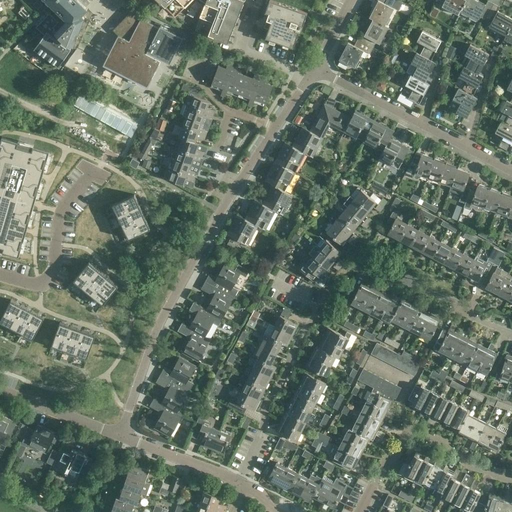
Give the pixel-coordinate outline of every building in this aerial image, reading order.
[(38,8),(42,4),(38,0),(37,0),(34,4),(38,8)] [(46,0),(67,20),(56,32),(67,43),(73,45),(84,18),(81,15),(87,9),(85,7),(89,2),(86,0),(46,0)] [(157,0),(161,3),(162,3),(165,7),(168,4),(179,14),(191,0),(203,0),(206,2),(197,25),(210,31),(208,34),(213,36),(213,37),(227,43),(243,0),(157,0)] [(305,15),(267,0),(262,13),(267,15),(261,28),(266,30),(263,38),(291,49),(297,33),(293,31),(295,26),(300,28),(305,15)] [(377,0),(378,0),(370,15),(386,23),(394,8),(392,7),(395,0),(377,0)] [(459,15),(461,11),(465,0),(439,0),(443,2),(441,5),(459,15)] [(479,16),(485,19),(494,4),(487,0),(485,4),(476,0),(465,0),(461,11),(463,12),(477,20),(479,16)] [(489,26),(506,35),(511,23),(511,18),(497,11),(499,7),(494,4),(485,19),(491,22),(489,26)] [(170,63),(183,36),(161,25),(159,28),(144,20),(146,17),(127,8),(108,27),(120,38),(116,46),(113,44),(104,63),(146,84),(160,58),(170,63)] [(28,9),(24,13),(28,17),(32,13),(28,9)] [(360,33),(358,39),(373,47),(376,42),(380,44),(389,26),(385,24),(386,23),(370,15),(369,17),(372,18),(364,35),(360,33)] [(425,45),(420,54),(431,60),(434,53),(441,40),(422,30),(417,41),(425,45)] [(63,60),(70,50),(46,32),(34,49),(58,67),(63,60)] [(373,47),(358,39),(354,45),(348,42),(339,59),(340,59),(337,65),(345,69),(348,64),(355,67),(363,50),(370,53),(373,47)] [(472,58),(468,68),(478,73),(482,66),(489,54),(470,44),(465,54),(472,58)] [(419,67),(414,76),(425,81),(435,62),(431,60),(420,54),(416,52),(411,63),(419,67)] [(223,96),(233,66),(227,64),(225,68),(218,66),(212,83),(223,88),(221,95),(223,96)] [(239,93),(245,75),(238,73),(239,68),(233,66),(223,96),(225,96),(228,89),(239,93)] [(467,80),(462,89),(473,95),(483,76),(478,73),(468,68),(464,66),(459,76),(467,80)] [(252,78),(245,75),(239,93),(250,98),(248,105),(250,105),(260,76),(254,74),(252,78)] [(430,84),(425,81),(414,76),(411,74),(406,84),(413,88),(408,97),(419,103),(430,84)] [(255,99),(267,104),(273,86),(265,83),(267,78),(260,76),(250,105),(253,106),(255,99)] [(185,105),(186,105),(190,107),(213,115),(215,110),(208,108),(210,102),(204,100),(206,94),(200,92),(201,89),(184,83),(182,90),(189,92),(185,105)] [(473,95),(462,89),(458,88),(453,98),(461,102),(456,112),(467,117),(477,97),(473,95)] [(323,136),(326,131),(330,123),(344,130),(352,116),(334,107),(338,99),(330,95),(326,103),(325,102),(320,111),(313,125),(311,129),(323,136)] [(166,108),(172,111),(176,101),(169,98),(166,108)] [(509,114),(504,123),(511,127),(511,102),(510,101),(507,100),(501,110),(509,114)] [(210,125),(213,115),(190,107),(186,105),(183,115),(187,117),(210,125)] [(352,116),(344,130),(363,140),(375,119),(357,109),(356,110),(355,110),(352,116)] [(187,117),(183,127),(206,135),(210,125),(187,117)] [(155,128),(163,131),(166,120),(158,118),(155,128)] [(396,130),(375,119),(363,140),(383,150),(392,137),(396,130)] [(511,127),(504,123),(501,121),(496,132),(503,136),(499,145),(510,151),(511,146),(511,127)] [(178,135),(181,125),(175,123),(172,133),(178,135)] [(312,156),(323,136),(311,129),(311,130),(303,126),(299,134),(293,145),(305,153),(312,156)] [(183,127),(180,137),(196,143),(197,137),(204,140),(206,135),(183,127)] [(2,251),(19,256),(21,248),(20,247),(22,240),(24,240),(29,221),(28,220),(30,213),(31,214),(37,193),(36,193),(38,186),(39,186),(45,167),(43,166),(45,159),(47,159),(50,151),(33,146),(32,150),(17,146),(19,142),(2,137),(0,143),(0,145),(1,146),(0,149),(0,246),(4,247),(2,251)] [(148,137),(143,147),(148,149),(151,144),(152,145),(155,140),(148,137)] [(180,137),(176,147),(203,156),(204,153),(206,154),(208,148),(199,144),(196,143),(180,137)] [(410,147),(392,137),(383,150),(379,157),(392,164),(392,165),(399,169),(410,147)] [(302,159),(305,153),(293,145),(286,141),(281,149),(275,161),(295,172),(302,159)] [(143,147),(138,156),(143,159),(148,149),(143,147)] [(176,147),(172,157),(199,166),(201,162),(203,156),(176,147)] [(421,174),(428,177),(433,160),(428,158),(428,156),(422,154),(421,154),(415,152),(402,177),(411,181),(412,179),(416,180),(419,179),(421,174)] [(172,157),(169,167),(196,176),(197,173),(199,166),(172,157)] [(128,164),(136,168),(139,162),(131,158),(128,164)] [(141,166),(148,168),(150,160),(144,158),(141,166)] [(428,177),(439,181),(445,164),(440,162),(440,160),(434,158),(433,160),(428,177)] [(285,191),(295,172),(275,161),(271,168),(265,180),(272,184),(285,191)] [(338,170),(345,174),(349,165),(343,162),(338,170)] [(439,181),(451,185),(457,169),(451,167),(452,165),(446,162),(445,164),(439,181)] [(196,176),(169,167),(165,177),(183,184),(182,185),(193,189),(195,183),(194,182),(195,179),(196,176)] [(465,203),(470,189),(464,187),(469,173),(463,171),(464,169),(458,167),(457,169),(451,185),(463,190),(459,201),(465,203)] [(285,191),(272,184),(269,191),(263,202),(256,199),(255,200),(275,211),(275,210),(282,214),(290,198),(293,194),(285,191)] [(483,206),(484,206),(490,190),(485,188),(485,186),(479,184),(478,186),(477,185),(475,191),(470,189),(465,203),(462,209),(470,212),(471,208),(472,209),(474,211),(477,212),(480,212),(481,213),(483,206)] [(351,195),(354,197),(369,210),(373,205),(380,211),(383,207),(388,202),(383,198),(381,200),(374,193),(371,197),(361,188),(360,189),(358,187),(351,195)] [(484,206),(496,211),(502,194),(496,192),(497,190),(491,188),(484,206)] [(496,211),(508,215),(511,203),(511,197),(508,197),(509,194),(503,192),(496,211)] [(134,194),(113,204),(118,216),(140,206),(134,194)] [(354,197),(347,205),(369,224),(372,220),(365,215),(369,210),(354,197)] [(396,208),(400,200),(395,197),(388,210),(390,211),(394,207),(396,208)] [(417,203),(428,209),(430,204),(420,199),(417,203)] [(274,213),(275,211),(255,200),(251,206),(251,207),(248,214),(245,218),(238,214),(237,215),(257,226),(257,225),(265,229),(274,213)] [(428,209),(436,213),(438,208),(430,204),(428,209)] [(347,205),(340,214),(356,227),(359,222),(366,227),(369,224),(347,205)] [(140,206),(118,216),(124,227),(145,217),(140,206)] [(418,213),(426,217),(428,212),(421,208),(418,213)] [(398,241),(399,239),(407,224),(396,218),(398,214),(392,211),(385,224),(391,227),(388,233),(393,236),(393,238),(398,241)] [(426,217),(433,221),(435,216),(428,212),(426,217)] [(340,214),(333,222),(355,240),(359,236),(352,231),(356,227),(340,214)] [(257,227),(257,226),(237,215),(227,234),(248,245),(257,227)] [(145,217),(124,227),(129,239),(151,229),(145,217)] [(441,224),(448,228),(450,224),(443,220),(441,224)] [(355,240),(333,222),(326,231),(342,243),(346,239),(352,244),(355,240)] [(467,228),(474,231),(477,225),(469,222),(467,228)] [(409,247),(410,245),(418,230),(407,224),(399,239),(404,242),(403,244),(409,247)] [(448,228),(455,232),(457,228),(450,224),(448,228)] [(421,253),(422,251),(430,236),(418,230),(410,245),(416,248),(415,250),(421,253)] [(487,234),(480,230),(478,235),(485,239),(487,234)] [(472,236),(465,232),(463,236),(470,240),(472,236)] [(495,238),(487,234),(485,239),(492,243),(495,238)] [(432,259),(433,257),(441,242),(430,236),(422,251),(427,254),(426,255),(432,259)] [(480,240),(472,236),(470,240),(478,244),(480,240)] [(326,239),(319,247),(341,266),(344,262),(337,257),(341,252),(326,239)] [(443,264),(444,263),(452,247),(441,242),(433,257),(438,260),(437,261),(443,264)] [(319,247),(312,256),(328,269),(331,264),(338,270),(341,266),(319,247)] [(454,270),(455,268),(463,253),(452,247),(444,263),(449,265),(448,267),(454,270)] [(487,260),(493,263),(500,250),(494,247),(487,260)] [(493,263),(498,266),(505,253),(500,250),(493,263)] [(466,274),(474,259),(463,253),(455,268),(460,271),(459,273),(465,276),(466,274)] [(314,281),(318,276),(327,283),(331,279),(330,279),(324,274),(328,269),(312,256),(305,264),(303,263),(298,268),(314,281)] [(474,259),(466,274),(472,277),(471,279),(476,282),(477,280),(478,280),(486,265),(486,264),(479,260),(479,261),(474,259)] [(89,262),(74,280),(84,288),(99,270),(89,262)] [(208,276),(205,281),(233,297),(238,290),(232,287),(238,274),(245,278),(248,271),(237,265),(234,270),(224,264),(216,278),(209,274),(208,276)] [(497,292),(497,293),(505,277),(508,272),(497,267),(495,272),(494,271),(486,287),(491,289),(490,291),(496,294),(497,292)] [(99,270),(84,288),(93,296),(109,278),(99,270)] [(507,300),(508,298),(511,291),(511,280),(505,277),(497,293),(502,295),(501,297),(507,300)] [(109,278),(93,296),(103,304),(118,286),(109,278)] [(213,295),(206,309),(221,318),(229,304),(233,297),(205,281),(201,289),(202,289),(213,295)] [(351,303),(361,308),(371,287),(361,282),(351,303)] [(361,308),(370,313),(381,292),(371,287),(361,308)] [(370,313),(380,318),(394,291),(393,291),(390,297),(381,292),(370,313)] [(380,318),(390,323),(402,299),(396,296),(398,293),(394,291),(380,318)] [(391,320),(401,324),(411,303),(402,299),(390,323),(391,320)] [(11,300),(0,320),(11,327),(22,305),(11,300)] [(196,313),(189,327),(204,336),(212,322),(218,325),(222,318),(221,318),(206,309),(193,302),(190,308),(189,310),(196,313)] [(401,324),(410,329),(421,308),(411,303),(401,324)] [(22,305),(11,327),(22,332),(33,311),(22,305)] [(410,329),(420,334),(431,313),(421,308),(410,329)] [(22,332),(34,338),(45,317),(33,311),(22,332)] [(430,339),(435,342),(440,333),(435,330),(441,318),(431,313),(420,334),(430,339)] [(246,324),(248,326),(250,322),(253,324),(257,317),(251,314),(246,324)] [(280,315),(275,326),(292,335),(298,324),(280,315)] [(60,322),(52,345),(64,349),(72,326),(60,322)] [(204,336),(189,327),(182,323),(181,324),(177,330),(190,338),(182,351),(198,360),(205,346),(206,347),(210,339),(204,336)] [(264,334),(269,337),(282,343),(287,346),(292,335),(275,326),(269,323),(264,334)] [(438,350),(448,355),(459,334),(453,331),(456,325),(452,323),(447,332),(443,330),(443,329),(443,328),(440,333),(435,342),(436,342),(433,347),(438,350)] [(72,326),(64,349),(76,353),(84,330),(72,326)] [(328,328),(323,338),(343,348),(344,348),(349,351),(357,337),(347,332),(344,336),(328,328)] [(96,334),(84,330),(77,354),(88,357),(96,334)] [(361,334),(369,338),(372,334),(365,330),(364,332),(363,331),(361,334)] [(264,334),(259,345),(276,354),(282,343),(269,337),(264,334)] [(448,355),(458,360),(468,339),(459,334),(448,355)] [(383,341),(390,345),(393,340),(386,336),(383,341)] [(315,345),(315,346),(336,356),(339,358),(343,348),(323,338),(318,347),(315,345)] [(458,360),(467,364),(478,343),(468,339),(458,360)] [(390,345),(397,348),(399,343),(393,340),(390,345)] [(381,345),(376,343),(371,354),(376,356),(381,345)] [(467,364),(477,369),(487,348),(478,343),(467,364)] [(487,348),(477,369),(487,374),(498,353),(492,350),(495,344),(491,343),(488,348),(487,348)] [(253,355),(259,358),(271,364),(276,354),(259,345),(253,355)] [(381,345),(376,356),(381,359),(387,348),(381,345)] [(315,346),(310,355),(331,366),(336,356),(315,346)] [(392,351),(387,348),(381,359),(387,362),(392,351)] [(398,354),(392,351),(387,362),(392,364),(398,354)] [(397,367),(403,356),(401,355),(398,354),(392,364),(397,367)] [(417,357),(410,354),(407,358),(408,359),(414,362),(417,357)] [(331,366),(310,355),(305,365),(326,376),(331,366)] [(499,377),(510,380),(511,373),(511,356),(507,355),(499,377)] [(403,370),(408,359),(407,358),(403,356),(397,367),(403,370)] [(163,369),(160,374),(189,391),(193,383),(187,379),(194,366),(179,357),(171,371),(164,367),(163,369)] [(259,358),(253,369),(270,378),(276,367),(271,364),(259,358)] [(409,373),(414,362),(408,359),(403,370),(409,373)] [(414,362),(409,373),(414,375),(419,365),(414,362)] [(221,378),(225,368),(219,366),(214,377),(223,381),(224,379),(221,378)] [(352,368),(349,375),(354,377),(357,370),(352,368)] [(368,371),(363,368),(358,379),(363,382),(368,371)] [(248,379),(247,379),(265,388),(270,378),(253,369),(248,379)] [(430,375),(436,378),(439,373),(432,370),(430,375)] [(373,373),(368,371),(363,382),(368,384),(373,373)] [(453,376),(459,379),(462,374),(455,371),(453,376)] [(305,373),(300,382),(321,393),(326,383),(305,373)] [(379,376),(373,373),(368,384),(373,387),(379,376)] [(436,378),(443,381),(445,376),(439,373),(436,378)] [(168,389),(161,402),(176,411),(184,398),(185,398),(189,391),(160,374),(156,381),(156,382),(168,389)] [(459,379),(466,383),(469,378),(462,374),(459,379)] [(345,381),(350,384),(354,377),(349,375),(345,381)] [(379,390),(385,379),(379,376),(373,387),(379,390)] [(247,379),(242,390),(259,399),(265,388),(247,379)] [(390,382),(385,379),(379,390),(384,393),(390,382)] [(458,383),(452,380),(449,384),(456,388),(458,383)] [(300,382),(295,392),(316,403),(321,393),(300,382)] [(384,393),(390,396),(395,384),(390,382),(384,393)] [(350,393),(355,395),(359,388),(358,388),(360,386),(356,383),(354,386),(350,393)] [(465,387),(458,383),(456,388),(463,391),(465,387)] [(390,396),(394,398),(395,399),(401,387),(395,384),(390,396)] [(420,411),(421,408),(430,390),(420,385),(419,387),(415,384),(407,399),(412,401),(411,403),(417,406),(416,409),(420,411)] [(379,390),(373,387),(368,397),(389,408),(394,398),(390,396),(384,393),(379,390)] [(478,393),(471,389),(468,394),(475,398),(478,393)] [(259,399),(242,390),(236,400),(231,398),(227,405),(239,411),(242,404),(254,410),(259,399)] [(425,413),(430,416),(431,413),(440,395),(430,390),(421,408),(426,410),(425,413)] [(295,392),(290,402),(311,412),(316,403),(295,392)] [(484,396),(478,393),(475,398),(482,401),(484,396)] [(339,394),(336,400),(341,403),(344,396),(339,394)] [(208,395),(204,407),(213,411),(217,400),(208,395)] [(435,418),(439,421),(449,400),(440,395),(431,413),(436,415),(435,418)] [(368,397),(363,407),(384,418),(385,415),(392,419),(394,414),(387,411),(389,408),(368,397)] [(176,411),(161,402),(154,398),(153,399),(149,406),(162,413),(154,427),(170,435),(177,422),(178,422),(182,414),(176,411)] [(332,407),(337,410),(341,403),(336,400),(332,407)] [(444,423),(449,425),(459,405),(449,400),(439,421),(440,421),(441,418),(446,420),(444,423)] [(509,404),(497,400),(495,405),(507,409),(509,404)] [(290,402),(285,411),(306,422),(311,412),(290,402)] [(344,405),(341,412),(347,414),(350,408),(344,405)] [(454,428),(458,430),(469,410),(459,405),(449,425),(449,426),(450,423),(455,425),(454,428)] [(363,407),(358,418),(379,428),(384,418),(363,407)] [(466,438),(468,435),(477,418),(468,413),(469,410),(458,430),(464,433),(462,436),(466,438)] [(285,411),(281,421),(302,431),(306,422),(285,411)] [(0,446),(2,442),(1,441),(3,436),(8,439),(16,422),(0,414),(0,446)] [(241,426),(246,428),(248,426),(248,424),(252,418),(248,416),(246,415),(241,426)] [(201,444),(212,449),(219,430),(208,426),(210,422),(198,417),(191,436),(196,438),(202,441),(201,444)] [(319,424),(324,427),(327,420),(322,418),(319,424)] [(358,418),(353,428),(370,436),(372,432),(382,438),(384,434),(378,430),(379,428),(358,418)] [(476,445),(478,440),(487,422),(477,418),(468,435),(474,438),(469,447),(473,449),(476,445)] [(302,431),(281,421),(276,431),(297,441),(302,431)] [(482,447),(486,448),(496,427),(487,422),(478,440),(484,443),(482,447)] [(20,443),(27,447),(28,444),(41,450),(42,448),(47,450),(55,432),(37,424),(33,432),(26,429),(20,443)] [(348,427),(344,436),(365,447),(370,436),(353,428),(352,429),(348,427)] [(496,427),(486,448),(486,449),(488,445),(493,448),(492,451),(496,453),(506,432),(496,427)] [(219,430),(212,449),(224,453),(231,435),(219,430)] [(318,431),(314,438),(319,440),(320,438),(322,434),(318,431)] [(323,433),(322,434),(320,438),(327,442),(330,437),(323,433)] [(344,436),(339,446),(360,457),(365,447),(344,436)] [(280,437),(274,448),(279,450),(285,440),(280,437)] [(311,445),(316,447),(318,443),(319,440),(314,438),(311,445)] [(360,457),(339,446),(333,457),(341,460),(340,462),(354,469),(360,457)] [(76,479),(83,465),(88,467),(92,458),(87,456),(88,455),(72,448),(72,449),(73,449),(70,455),(62,451),(62,450),(61,449),(53,467),(76,479)] [(415,478),(415,479),(424,460),(426,457),(424,456),(423,459),(419,458),(418,457),(420,454),(416,452),(410,464),(409,463),(408,465),(403,462),(398,474),(408,479),(413,482),(415,478)] [(425,484),(431,486),(434,488),(444,470),(443,470),(443,469),(438,467),(442,458),(438,456),(433,465),(434,465),(425,484)] [(415,479),(425,484),(434,465),(433,465),(430,463),(427,461),(428,458),(426,457),(424,460),(415,479)] [(278,486),(287,468),(276,462),(267,480),(278,486)] [(149,470),(131,464),(127,475),(127,476),(145,482),(145,481),(149,470)] [(434,488),(441,492),(444,493),(453,474),(447,472),(449,468),(445,466),(443,469),(443,470),(444,470),(434,488)] [(289,491),(298,473),(287,468),(278,486),(289,491)] [(443,495),(451,499),(452,500),(460,482),(455,480),(460,470),(456,468),(453,474),(444,493),(443,495)] [(289,491),(299,496),(308,478),(298,473),(289,491)] [(452,500),(461,504),(470,487),(465,485),(469,475),(465,473),(460,482),(452,500)] [(312,496),(322,478),(316,475),(315,476),(310,474),(308,478),(299,496),(310,501),(312,496)] [(313,497),(324,502),(333,484),(332,484),(334,480),(323,475),(322,478),(312,496),(313,497)] [(145,482),(127,476),(123,487),(141,493),(146,495),(150,484),(145,482)] [(170,485),(168,490),(176,493),(181,479),(173,476),(170,485)] [(476,511),(477,511),(481,503),(476,501),(480,492),(474,489),(479,480),(475,478),(470,487),(461,504),(463,505),(463,506),(471,510),(469,511),(476,511)] [(333,484),(324,502),(335,508),(341,496),(348,499),(353,488),(347,484),(344,490),(333,484)] [(137,504),(141,493),(123,487),(119,497),(137,504)] [(204,491),(200,502),(225,510),(226,505),(218,502),(220,496),(204,491)] [(495,511),(500,496),(499,499),(493,497),(494,494),(490,493),(486,506),(481,503),(477,511),(495,511)] [(383,505),(388,507),(393,497),(388,494),(383,505)] [(134,511),(137,504),(119,497),(116,496),(112,508),(122,511),(134,511)] [(495,511),(506,511),(510,502),(503,500),(504,497),(500,496),(495,511)] [(214,511),(215,511),(223,511),(225,510),(200,502),(198,508),(197,511),(214,511)] [(424,507),(431,511),(433,506),(426,503),(424,507)]
